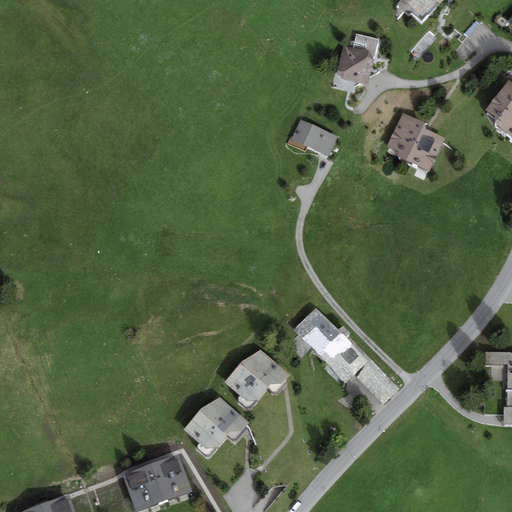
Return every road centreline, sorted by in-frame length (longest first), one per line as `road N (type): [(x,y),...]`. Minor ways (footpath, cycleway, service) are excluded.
road 1 (tertiary): [(511,267),(468,334),(298,511)]
road 2 (track): [(415,386),(307,266),(298,226),(326,164)]
